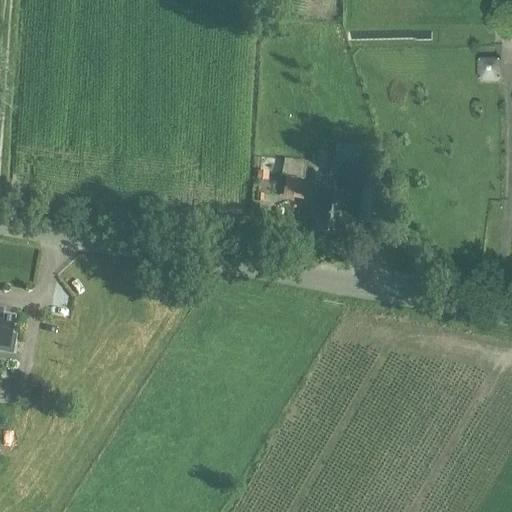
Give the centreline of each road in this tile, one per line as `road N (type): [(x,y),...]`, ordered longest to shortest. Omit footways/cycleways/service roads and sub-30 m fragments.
road 1 (unclassified): [(0,225),(511,315)]
road 2 (track): [(0,146),(8,0)]
